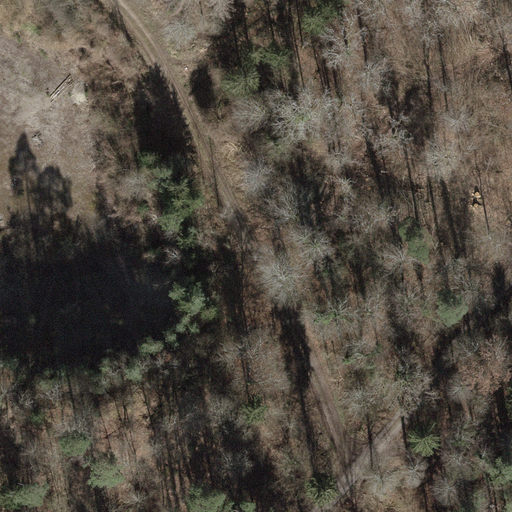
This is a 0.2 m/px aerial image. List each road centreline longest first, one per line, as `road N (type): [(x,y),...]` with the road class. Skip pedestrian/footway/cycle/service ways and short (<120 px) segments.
road 1 (track): [(115,0),(147,37),(345,449),(360,465)]
road 2 (track): [(511,274),(389,435),(314,511)]
road 3 (track): [(511,422),(414,443),(360,465)]
